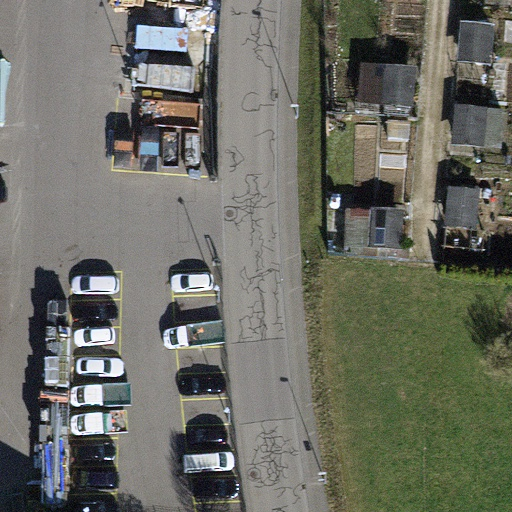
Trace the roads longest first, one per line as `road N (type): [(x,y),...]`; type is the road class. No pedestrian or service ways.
road 1 (tertiary): [(286,511),(259,300),(255,0)]
road 2 (unknown): [(81,0),(21,350)]
